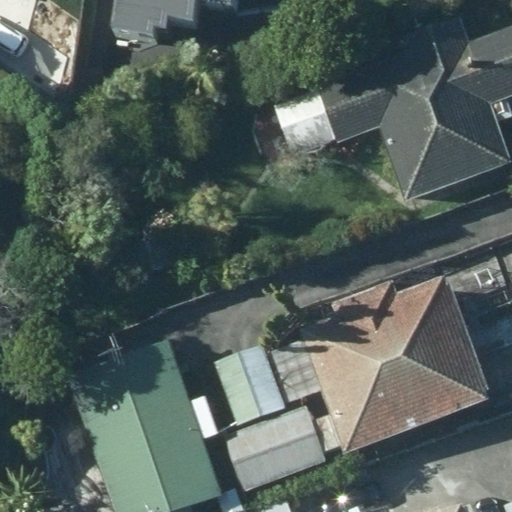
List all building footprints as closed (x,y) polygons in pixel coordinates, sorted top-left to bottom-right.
[(227,0),(98,0),(85,78),(223,31),(227,0)] [(448,34),(383,56),(391,77),(325,99),(341,147),(377,135),(401,206),(505,171),(483,103),(511,93),(511,33),(454,53),(448,34)] [(439,271),(289,323),(340,469),(490,416),(439,271)] [(218,511),(162,353),(47,393),(88,511),(218,511)] [(511,511),(511,499),(498,505),(501,511),(511,511)] [(288,511),(284,502),(259,511),(288,511)]
